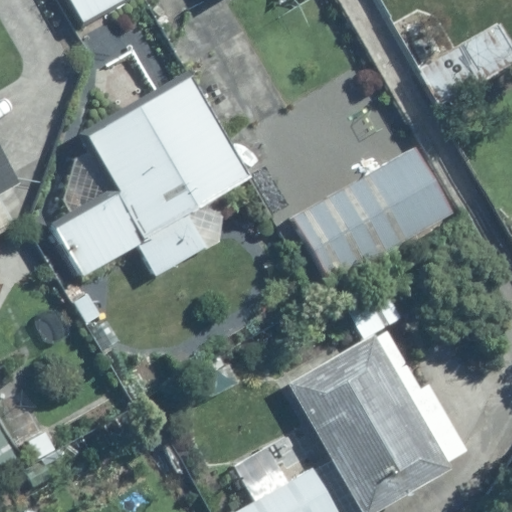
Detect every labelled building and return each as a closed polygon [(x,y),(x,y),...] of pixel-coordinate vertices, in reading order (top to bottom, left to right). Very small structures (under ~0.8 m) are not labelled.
[(71,0),(83,20),(116,0),(71,0)] [(511,72),(511,51),(497,26),(418,72),(442,113),(511,72)] [(195,71),(75,133),(109,197),(48,229),(75,280),(136,247),(151,275),(208,244),(191,211),(252,179),(195,71)] [(415,147),(288,216),(325,283),(452,214),(415,147)] [(0,188),(5,185),(0,177),(0,236),(16,227),(0,201),(0,188)] [(385,329),(285,386),(357,511),(374,511),(471,456),(428,381),(418,386),(385,329)] [(0,464),(13,457),(0,436),(0,464)] [(237,511),(338,511),(342,510),(317,466),(237,511)]
